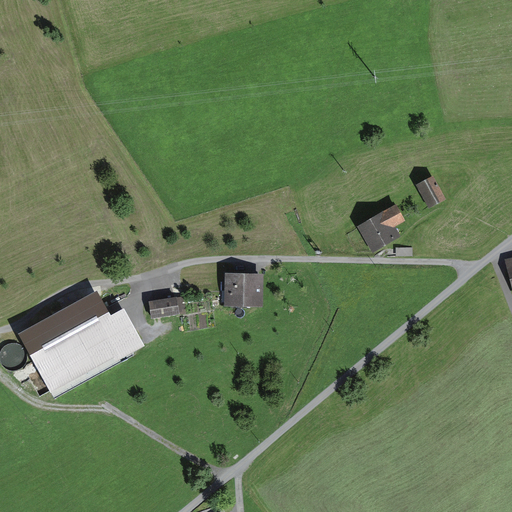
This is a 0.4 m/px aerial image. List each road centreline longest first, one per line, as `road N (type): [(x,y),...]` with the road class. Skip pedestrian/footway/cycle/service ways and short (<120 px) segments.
road 1 (unclassified): [(473,270),(424,261),(197,261),(71,288),(0,330)]
road 2 (unclassified): [(184,511),(473,270)]
road 3 (track): [(225,477),(113,412),(27,398),(0,372)]
